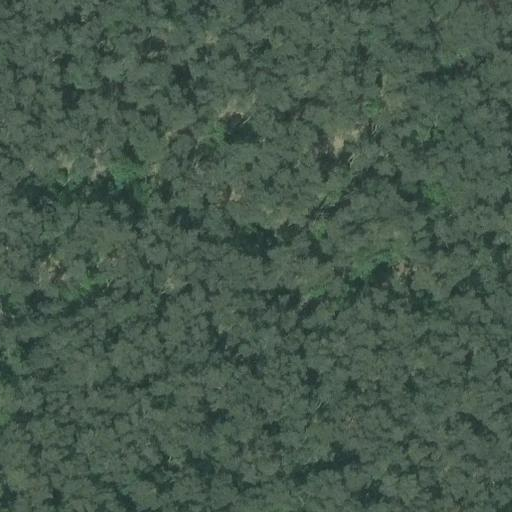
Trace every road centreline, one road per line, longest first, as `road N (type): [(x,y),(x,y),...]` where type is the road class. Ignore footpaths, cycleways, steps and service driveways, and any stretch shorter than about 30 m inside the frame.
road 1 (track): [(477,0),(463,76),(6,323)]
road 2 (track): [(410,0),(511,143)]
